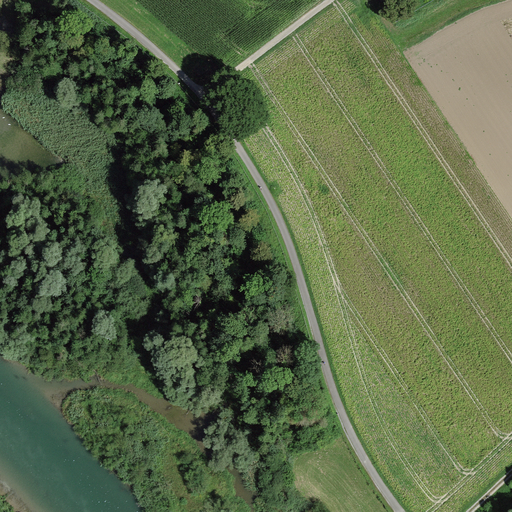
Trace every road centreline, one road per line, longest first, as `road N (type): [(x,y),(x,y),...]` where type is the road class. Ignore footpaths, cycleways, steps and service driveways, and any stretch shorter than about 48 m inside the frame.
road 1 (track): [(398,511),(338,408),(293,257),(251,167),(200,96),(90,0)]
road 2 (track): [(200,96),(332,0)]
